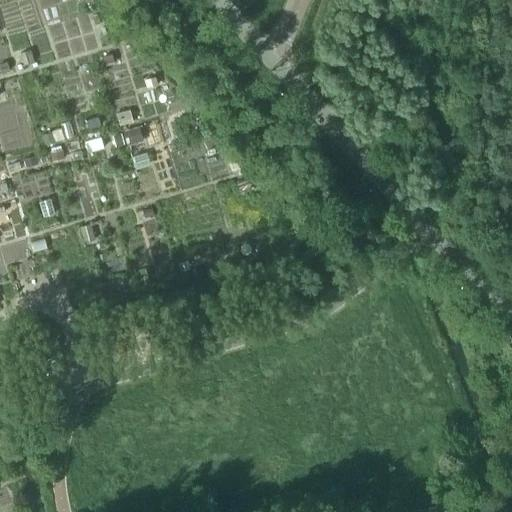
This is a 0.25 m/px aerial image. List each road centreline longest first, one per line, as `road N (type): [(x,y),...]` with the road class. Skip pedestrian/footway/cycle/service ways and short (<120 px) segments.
road 1 (unclassified): [(274,64),(423,229)]
road 2 (unclassified): [(511,312),(423,229)]
